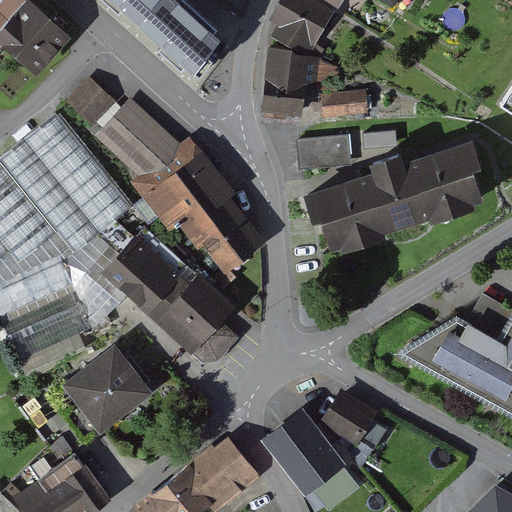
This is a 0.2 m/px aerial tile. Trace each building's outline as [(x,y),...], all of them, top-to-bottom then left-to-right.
[(0,0),(0,38),(42,77),(73,43),(24,0),(0,0)] [(183,0),(124,0),(181,53),(209,24),(183,0)] [(337,13),(316,0),(285,0),(270,25),(313,52),(337,13)] [(316,0),(337,13),(346,19),(357,0),(316,0)] [(306,54),(270,52),(266,115),(302,117),(306,54)] [(95,83),(75,105),(95,122),(115,100),(95,83)] [(511,86),(498,108),(511,116),(511,86)] [(323,90),(324,115),(370,113),(368,88),(323,90)] [(182,147),(129,102),(98,138),(143,177),(182,147)] [(63,116),(0,170),(0,307),(36,383),(116,332),(107,318),(126,297),(102,274),(135,239),(114,219),(131,206),(63,116)] [(299,136),(301,168),(334,166),(334,154),(351,153),(351,133),(299,136)] [(221,277),(265,243),(230,197),(234,193),(193,139),(182,147),(143,177),(135,183),(171,229),(180,223),(221,277)] [(464,144),(304,199),(325,259),(485,204),(464,144)] [(126,297),(188,355),(194,348),(211,364),(238,336),(221,320),(234,306),(149,225),(135,239),(102,274),(126,297)] [(393,357),(511,417),(511,328),(504,344),(459,319),(393,357)] [(114,344),(64,382),(99,428),(149,389),(114,344)] [(325,422),(355,442),(369,421),(339,401),(325,422)] [(263,438),(307,497),(343,470),(299,411),(263,438)] [(228,436),(136,504),(141,511),(208,511),(258,476),(228,436)] [(26,511),(87,511),(112,496),(81,451),(15,495),(26,511)] [(511,511),(511,506),(497,489),(470,511),(511,511)]
